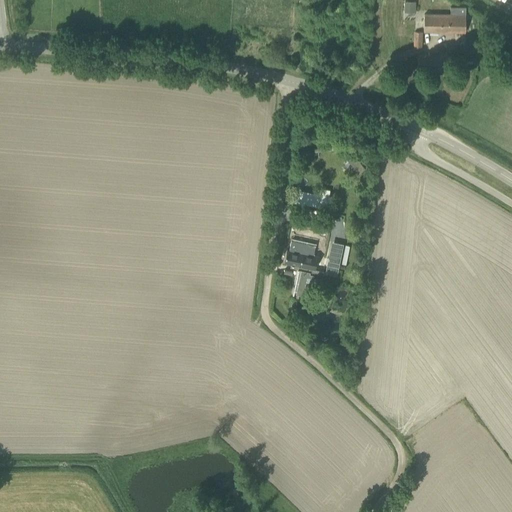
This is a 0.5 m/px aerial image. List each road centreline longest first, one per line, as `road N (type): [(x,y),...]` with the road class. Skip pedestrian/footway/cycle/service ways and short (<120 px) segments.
road 1 (track): [(373,511),(401,472),(403,452),(271,325),(266,293)]
road 2 (unclassified): [(283,79),(188,59),(3,46)]
road 3 (unclassified): [(266,293),(283,79)]
road 4 (unclassified): [(411,124),(416,149),(511,206)]
road 5 (unclassified): [(411,124),(283,79)]
